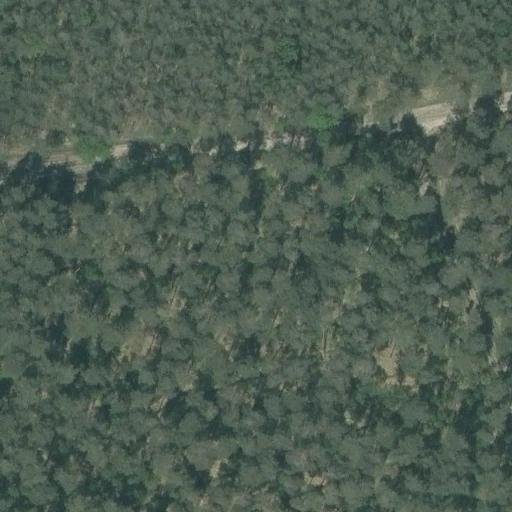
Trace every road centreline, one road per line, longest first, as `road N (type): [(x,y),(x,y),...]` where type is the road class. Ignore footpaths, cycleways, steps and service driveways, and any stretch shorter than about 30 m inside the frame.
road 1 (track): [(0,182),(511,107)]
road 2 (track): [(511,388),(406,123)]
